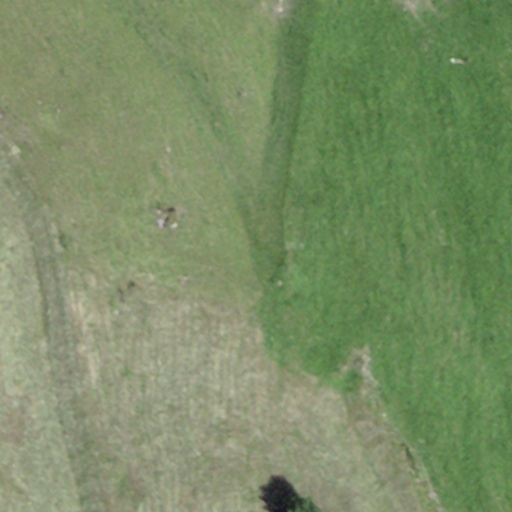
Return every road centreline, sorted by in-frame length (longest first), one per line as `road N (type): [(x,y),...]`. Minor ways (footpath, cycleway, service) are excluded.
road 1 (track): [(312,0),(269,267),(229,147),(124,0)]
road 2 (track): [(0,137),(12,144),(43,215),(90,511)]
road 3 (track): [(269,267),(411,511)]
